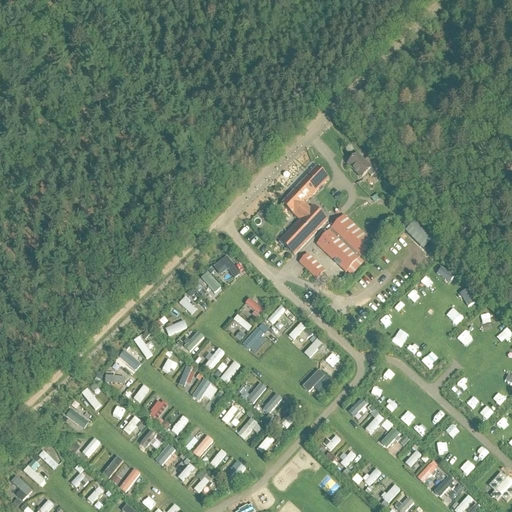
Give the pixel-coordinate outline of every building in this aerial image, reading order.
[(358,156),(348,165),(362,180),(367,174),(371,178),(375,174),(358,156)] [(299,221),(279,242),(294,256),(295,257),(328,222),(327,221),(313,208),(310,210),(305,204),(328,180),(317,169),(283,206),(299,221)] [(246,209),(250,215),(261,206),(257,201),(246,209)] [(344,217),(316,246),(345,274),(350,279),(364,265),(359,260),(373,245),(344,217)] [(405,233),(423,251),(429,246),(434,241),(416,222),(411,227),(405,233)] [(300,265),(317,281),(325,272),(308,256),(300,265)] [(203,277),(197,283),(210,295),(216,288),(203,277)] [(424,279),(416,286),(419,290),(428,283),(424,279)] [(442,287),(449,295),(458,287),(451,279),(442,287)] [(461,308),(469,303),(464,294),(456,299),(461,308)] [(182,298),(175,306),(187,318),(195,310),(182,298)] [(194,305),(201,313),(207,308),(199,300),(194,305)] [(240,310),(256,320),(261,312),(246,301),(240,310)] [(400,322),(407,314),(396,304),(389,312),(400,322)] [(278,308),(269,319),(284,331),(292,320),(278,308)] [(452,327),(461,321),(455,312),(446,319),(452,327)] [(229,337),(238,326),(232,321),(223,332),(229,337)] [(273,338),(264,330),(267,326),(263,322),(255,330),(268,342),(273,338)] [(159,323),(154,327),(157,332),(163,327),(159,323)] [(164,339),(184,329),(181,323),(161,332),(164,339)] [(463,343),(472,332),(468,328),(458,338),(463,343)] [(290,340),(294,345),(307,334),(302,329),(290,340)] [(503,331),(493,340),(499,345),(508,336),(503,331)] [(241,345),(246,350),(257,338),(252,333),(241,345)] [(413,338),(402,350),(411,358),(422,345),(413,338)] [(304,352),(309,357),(320,346),(315,341),(304,352)] [(140,359),(149,354),(145,347),(141,349),(138,343),(133,346),(140,359)] [(207,375),(221,356),(214,350),(200,369),(207,375)] [(430,353),(419,364),(425,371),(437,360),(430,353)] [(131,373),(136,368),(120,354),(115,359),(131,373)] [(340,365),(330,357),(323,366),(333,374),(340,365)] [(158,372),(164,375),(166,371),(171,373),(175,367),(164,361),(158,372)] [(387,383),(393,373),(383,367),(377,376),(387,383)] [(180,390),(188,371),(182,368),(174,387),(180,390)] [(217,371),(212,376),(217,380),(222,375),(217,371)] [(103,376),(98,374),(95,380),(100,382),(103,376)] [(316,374),(303,386),(309,392),(322,379),(316,374)] [(200,383),(196,400),(204,402),(207,384),(200,383)] [(96,385),(90,390),(93,394),(99,389),(96,385)] [(458,401),(466,392),(459,386),(451,395),(458,401)] [(137,405),(146,393),(140,389),(131,400),(137,405)] [(93,413),(99,408),(85,390),(79,395),(93,413)] [(259,410),(265,416),(277,404),(272,398),(259,410)] [(486,419),(493,412),(482,400),(475,407),(486,419)] [(359,408),(363,405),(359,401),(344,414),(349,420),(361,410),(359,408)] [(156,421),(165,408),(155,402),(147,415),(156,421)] [(111,423),(121,409),(113,404),(104,417),(111,423)] [(228,408),(216,423),(223,428),(235,413),(228,408)] [(71,410),(65,416),(82,431),(87,425),(71,410)] [(132,418),(120,431),(126,437),(138,424),(132,418)] [(167,433),(174,438),(186,423),(179,418),(167,433)] [(372,419),(363,432),(370,437),(379,424),(372,419)] [(232,438),(238,443),(252,427),(247,422),(232,438)] [(148,431),(137,446),(144,451),(155,436),(148,431)] [(201,436),(188,451),(194,456),(207,441),(201,436)] [(263,437),(252,453),(259,457),(270,442),(263,437)] [(327,454),(338,441),(333,437),(321,449),(327,454)] [(160,438),(157,442),(162,446),(165,442),(160,438)] [(409,442),(404,438),(399,443),(404,447),(409,442)] [(88,446),(86,445),(81,451),(88,457),(100,444),(94,439),(88,446)] [(278,442),(274,447),(278,451),(282,445),(278,442)] [(75,456),(79,451),(79,447),(74,443),(68,451),(75,456)] [(152,444),(144,450),(147,454),(155,448),(152,444)] [(446,447),(436,459),(444,466),(454,454),(446,447)] [(107,458),(111,452),(105,449),(101,455),(107,458)] [(54,470),(60,465),(45,451),(40,456),(54,470)] [(165,469),(175,457),(169,452),(159,464),(165,469)] [(211,471),(223,457),(217,452),(205,466),(211,471)] [(341,471),(352,458),(347,453),(336,466),(341,471)] [(407,470),(416,457),(411,453),(402,466),(407,470)] [(334,458),(329,454),(324,460),(329,464),(334,458)] [(112,456),(106,464),(104,462),(98,470),(106,476),(118,460),(112,456)] [(458,477),(465,469),(457,462),(450,470),(458,477)] [(29,470),(37,482),(45,478),(37,465),(29,470)] [(412,480),(418,487),(434,472),(427,465),(412,480)] [(185,466),(175,480),(181,485),(191,470),(185,466)] [(237,466),(225,481),(231,485),(242,471),(237,466)] [(79,468),(76,471),(81,476),(84,472),(79,468)] [(126,490),(135,477),(129,473),(120,486),(126,490)] [(439,474),(436,479),(441,483),(445,479),(439,474)] [(19,498),(25,502),(36,486),(20,475),(11,488),(21,495),(19,498)] [(489,488),(495,493),(491,498),(497,503),(501,499),(507,504),(511,498),(511,483),(507,479),(507,480),(501,475),(489,488)] [(115,477),(111,483),(117,487),(121,482),(115,477)] [(190,492),(195,496),(205,484),(200,480),(190,492)] [(464,491),(460,487),(454,492),(459,496),(464,491)] [(369,496),(373,492),(371,490),(369,488),(365,493),(369,496)] [(156,491),(143,504),(147,509),(161,496),(156,491)] [(30,503),(27,507),(35,511),(43,500),(36,496),(31,504),(30,503)] [(132,501),(136,506),(142,502),(138,497),(132,501)] [(461,497),(453,504),(460,511),(468,504),(461,497)] [(52,499),(38,511),(50,511),(58,505),(52,499)] [(137,511),(127,502),(117,511),(137,511)] [(392,511),(403,511),(409,507),(403,502),(392,511)] [(384,511),(389,508),(384,503),(380,508),(384,511)]
